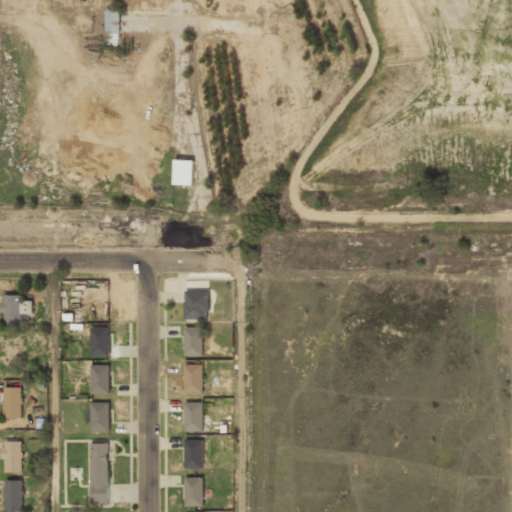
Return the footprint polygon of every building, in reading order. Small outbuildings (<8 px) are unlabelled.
[(119,9),(105,10),(105,34),(120,33),(119,9)] [(192,185),(193,160),(174,159),(173,184),(192,185)] [(184,319),(208,320),(209,291),(185,291),(184,319)] [(21,295),(2,295),(3,312),(5,312),(5,326),(21,325),(20,314),(32,313),(32,300),(21,301),(21,295)] [(109,327),(90,327),(91,356),(109,356),(109,327)] [(183,327),(183,356),(201,356),(200,327),(183,327)] [(4,366),(21,365),(20,334),(3,335),(4,366)] [(109,394),(109,365),(91,364),(90,393),(109,394)] [(183,366),(184,394),(202,394),(201,365),(183,366)] [(22,387),(4,387),(4,418),(21,419),(22,387)] [(91,431),(109,431),(109,402),(91,402),(91,431)] [(183,402),(184,431),(202,431),(201,402),(183,402)] [(183,440),(184,469),(201,468),(201,440),(183,440)] [(22,441),(2,441),(2,458),(5,459),(5,472),(21,472),(22,441)] [(109,503),(108,443),(90,443),(91,504),(109,503)] [(184,478),(184,506),(202,506),(202,477),(184,478)] [(22,480),(4,480),(5,511),(22,511),(22,480)]
